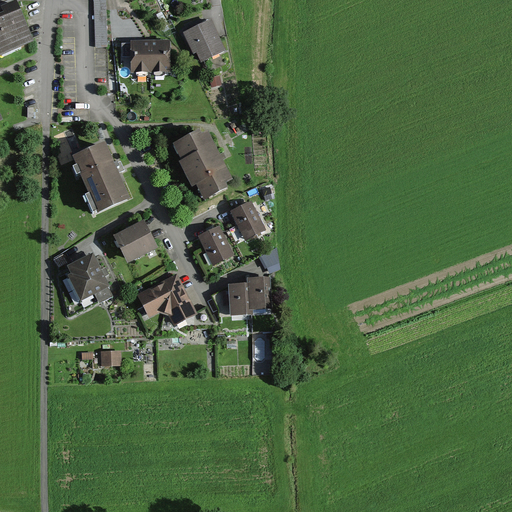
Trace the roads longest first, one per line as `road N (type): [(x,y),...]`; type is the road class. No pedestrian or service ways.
road 1 (residential): [(45,511),(53,1)]
road 2 (residential): [(205,301),(94,93),(81,8),(53,1)]
